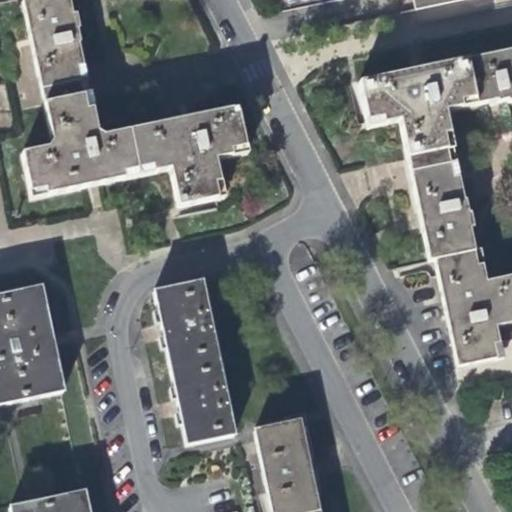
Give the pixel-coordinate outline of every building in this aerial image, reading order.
[(41,102),(87,92),(77,47),(79,46),(75,32),(78,32),(75,18),(71,19),(67,0),(46,0),(21,5),(41,102)] [(511,50),(424,68),(357,82),(368,127),(401,122),(414,185),(420,216),(430,263),(435,262),(447,324),(456,370),(474,366),(502,360),(499,344),(511,341),(511,277),(486,282),(480,252),(475,253),(471,230),(475,229),(472,215),(468,216),(466,203),(465,204),(458,169),(447,112),(490,103),(500,101),(501,103),(511,101),(511,50)] [(0,84),(0,214),(1,214),(0,204),(0,128),(11,127),(6,84),(0,84)] [(33,200),(137,179),(128,133),(105,137),(95,130),(87,92),(41,102),(49,141),(43,150),(24,154),(33,200)] [(250,157),(241,110),(184,121),(128,133),(137,179),(169,173),(177,210),(222,202),(215,164),(250,157)] [(217,362),(201,285),(154,295),(162,333),(171,372),(217,362)] [(41,289),(0,297),(0,406),(62,394),(51,342),(41,289)] [(232,438),(217,362),(171,372),(179,409),(186,447),(232,438)] [(253,434),(269,511),(315,511),(308,473),(299,425),(253,434)] [(10,511),(86,511),(83,495),(10,511)]
